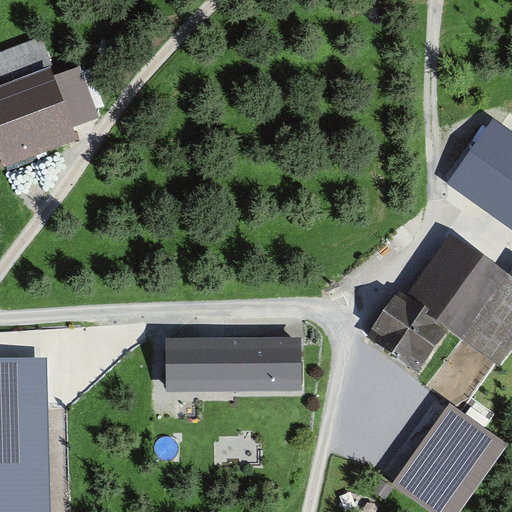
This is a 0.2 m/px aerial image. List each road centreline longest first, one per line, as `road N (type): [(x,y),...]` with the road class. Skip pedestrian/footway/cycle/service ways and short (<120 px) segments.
road 1 (track): [(315,511),(348,302),(0,321)]
road 2 (track): [(0,277),(105,128),(224,0)]
road 3 (track): [(348,302),(431,237),(443,218),(438,0)]
